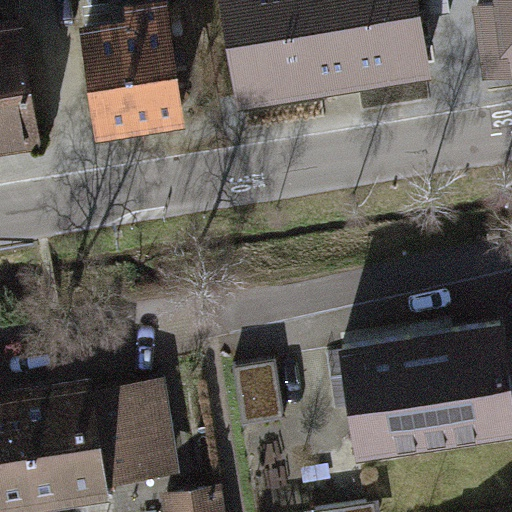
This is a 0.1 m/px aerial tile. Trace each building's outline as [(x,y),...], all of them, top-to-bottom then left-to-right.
[(183,108),(167,0),(113,0),(117,25),(86,30),(99,120),(183,108)] [(221,0),(238,96),(430,63),(419,0),(221,0)] [(0,24),(0,135),(39,130),(22,21),(0,24)] [(511,428),(511,396),(499,319),(337,346),(355,454),(511,428)] [(250,414),(284,413),(282,363),(248,365),(250,414)] [(99,384),(96,367),(67,372),(0,382),(0,508),(115,490),(113,478),(184,466),(168,372),(99,384)] [(231,511),(228,485),(166,494),(168,511),(231,511)]
